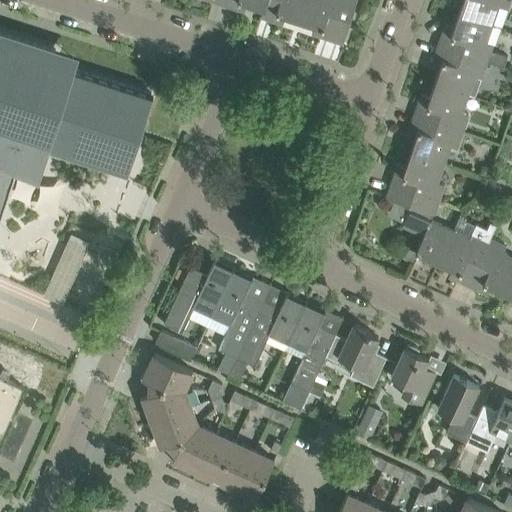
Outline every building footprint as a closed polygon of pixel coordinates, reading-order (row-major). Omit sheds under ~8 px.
[(263,7),(265,0),(224,0),(223,3),(244,10),(247,2),(263,7)] [(300,19),(306,0),(265,0),(263,7),(261,16),(283,23),(286,15),(300,19)] [(343,43),(356,0),(306,0),(300,19),(314,24),(312,32),(343,43)] [(506,8),(509,0),(462,0),(458,12),(491,23),(498,5),(506,8)] [(446,23),(439,44),(485,60),(503,66),(507,55),(489,49),(491,44),(485,41),(491,23),(458,12),(454,26),(446,23)] [(0,221),(19,161),(22,163),(30,146),(45,149),(48,142),(118,164),(124,146),(133,149),(151,92),(66,65),(65,68),(51,63),(56,49),(0,31),(0,221)] [(479,77),(485,60),(439,44),(431,65),(439,67),(434,82),(467,93),(473,75),(479,77)] [(461,112),(467,93),(434,82),(430,96),(421,93),(414,114),(461,130),(467,114),(461,112)] [(454,149),(461,130),(414,114),(407,135),(415,137),(410,152),(443,163),(449,147),(454,149)] [(436,182),(443,163),(410,152),(405,166),(397,163),(391,181),(438,198),(443,184),(436,182)] [(433,212),(438,198),(391,181),(386,196),(411,205),(402,224),(423,234),(415,250),(416,251),(434,259),(448,226),(430,218),(433,212)] [(468,284),(489,239),(495,226),(491,224),(488,231),(476,225),(470,237),(448,226),(434,259),(452,267),(449,275),(468,284)] [(71,232),(43,294),(62,303),(90,240),(71,232)] [(506,292),(511,278),(511,256),(503,252),(506,247),(489,239),(468,284),(488,293),(492,286),(506,292)] [(408,247),(403,256),(412,260),(416,251),(415,250),(408,247)] [(211,316),(232,270),(214,262),(217,256),(216,255),(207,275),(191,268),(192,266),(191,265),(164,323),(182,331),(193,307),(211,316)] [(229,373),(262,301),(245,293),(254,273),(253,272),(250,279),(232,270),(211,316),(229,324),(218,348),(225,351),(217,368),(229,373)] [(287,342),(305,304),(287,295),(290,289),(289,289),(279,309),(262,301),(229,373),(242,379),(250,362),(253,364),(268,333),(287,342)] [(334,334),(318,326),(327,306),(326,306),(323,312),(305,304),(287,342),(304,350),(290,381),(293,383),(284,402),(299,409),(309,390),(325,354),(334,334)] [(336,332),(335,332),(335,331),(334,334),(325,354),(338,360),(340,356),(355,363),(349,374),(373,385),(387,356),(372,349),(378,336),(370,332),(370,330),(354,322),(347,338),(336,333),(336,332)] [(161,329),(156,341),(192,358),(197,346),(161,329)] [(421,403),(436,370),(425,365),(429,357),(405,346),(391,375),(407,383),(402,394),(421,403)] [(191,368),(155,352),(144,377),(143,394),(162,445),(173,457),(257,496),(274,459),(197,423),(183,386),(191,368)] [(479,385),(454,373),(438,408),(453,415),(446,431),(467,440),(478,417),(477,417),(466,412),(479,385)] [(211,379),(207,387),(218,388),(221,383),(211,379)] [(220,394),(218,388),(207,387),(210,398),(220,394)] [(234,390),(230,399),(236,402),(241,393),(234,390)] [(241,393),(236,402),(243,405),(247,396),(241,393)] [(222,400),(220,394),(210,398),(213,408),(222,400)] [(247,396),(243,405),(249,408),(254,398),(247,396)] [(510,440),(511,434),(511,399),(505,396),(498,410),(484,403),(477,417),(478,417),(467,440),(487,450),(495,433),(510,440)] [(254,398),(249,408),(256,411),(260,401),(254,398)] [(228,403),(222,400),(213,408),(224,413),(228,403)] [(260,401),(256,411),(262,414),(267,404),(260,401)] [(267,404),(262,414),(269,417),(273,407),(267,404)] [(273,407),(269,417),(275,420),(279,410),(273,407)] [(368,408),(356,433),(371,440),(382,415),(368,408)] [(279,410),(275,420),(281,423),(286,413),(279,410)] [(286,413),(281,423),(288,426),(292,416),(286,413)] [(276,452),(280,442),(274,439),(269,449),(276,452)] [(369,461),(373,452),(367,449),(363,457),(369,461)] [(375,464),(379,455),(373,452),(369,461),(375,464)] [(382,467),(386,459),(379,455),(375,464),(382,467)] [(388,470),(392,462),(386,459),(382,467),(388,470)] [(395,473),(399,465),(392,462),(388,470),(395,473)] [(401,476),(405,468),(399,465),(395,473),(401,476)] [(408,479),(412,471),(405,468),(401,476),(408,479)] [(414,482),(418,474),(412,471),(408,479),(414,482)] [(420,485),(424,477),(418,474),(414,482),(420,485)] [(361,479),(355,476),(350,485),(357,488),(361,479)] [(479,478),(475,486),(485,491),(489,482),(479,478)] [(443,497),(448,488),(438,483),(436,489),(443,497)] [(443,497),(436,489),(430,491),(434,501),(443,497)] [(424,504),(425,493),(418,490),(413,499),(424,504)] [(434,501),(430,491),(425,493),(424,504),(434,501)] [(501,511),(468,497),(461,511),(389,511),(347,492),(337,511),(501,511)]
